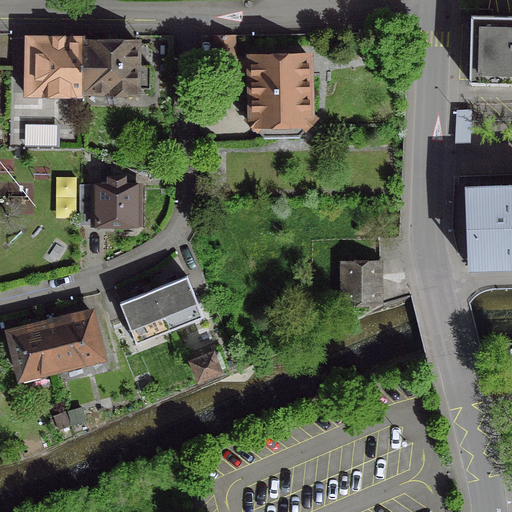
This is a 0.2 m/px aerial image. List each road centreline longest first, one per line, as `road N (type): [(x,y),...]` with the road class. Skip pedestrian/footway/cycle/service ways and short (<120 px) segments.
road 1 (residential): [(490,511),(425,243),(435,13)]
road 2 (residential): [(186,17),(190,201),(177,239),(110,279),(0,308)]
road 3 (residential): [(186,17),(435,13)]
road 4 (residential): [(186,17),(0,13)]
